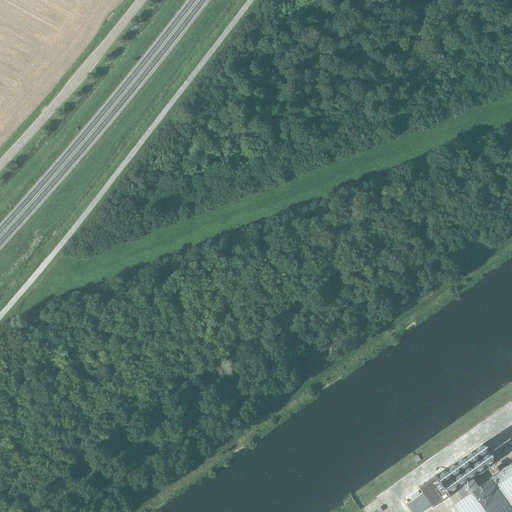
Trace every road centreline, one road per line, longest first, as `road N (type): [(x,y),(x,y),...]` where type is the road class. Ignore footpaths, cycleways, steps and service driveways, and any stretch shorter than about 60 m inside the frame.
road 1 (trunk): [(0,236),(198,0)]
road 2 (unclassified): [(0,160),(135,0)]
